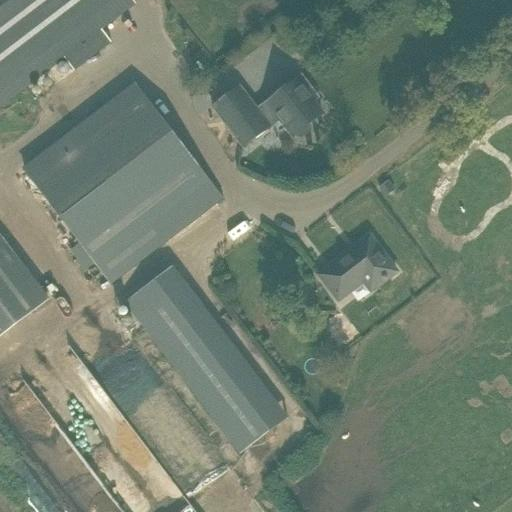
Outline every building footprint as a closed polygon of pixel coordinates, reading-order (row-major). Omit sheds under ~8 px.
[(130,0),(0,0),(0,103),(63,56),(74,71),(111,42),(100,27),(132,3),(130,0)] [(511,19),(506,11),(494,20),(504,34),(511,28),(511,19)] [(203,48),(199,51),(209,64),(213,61),(225,51),(215,39),(203,48)] [(243,147),(280,120),(293,137),(323,114),(308,95),(312,92),(301,76),(287,87),(285,84),(276,91),(278,94),(257,110),(239,86),(212,107),(243,147)] [(24,170),(98,266),(151,225),(165,243),(217,203),(218,205),(224,201),(136,86),(24,170)] [(337,124),(329,130),(351,159),(359,152),(337,124)] [(359,152),(351,159),(356,166),(365,159),(359,152)] [(388,182),(378,189),(380,191),(385,198),(394,191),(389,184),(388,182)] [(0,336),(48,300),(0,237),(0,336)] [(331,291),(338,301),(351,291),(346,285),(358,276),(371,292),(396,272),(369,237),(319,275),(331,291)] [(132,296),(146,314),(187,282),(174,265),(132,296)] [(124,302),(144,328),(152,322),(146,314),(132,296),(124,302)]
